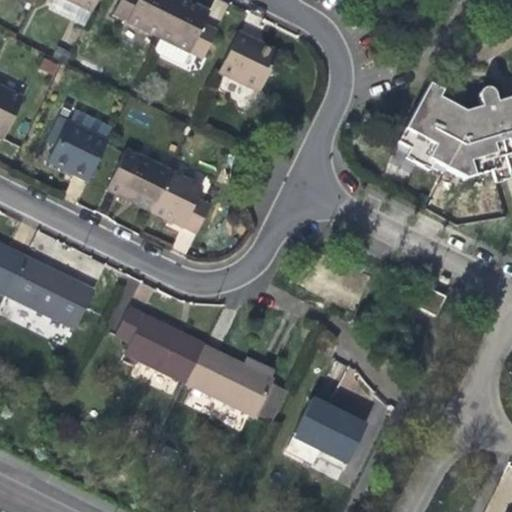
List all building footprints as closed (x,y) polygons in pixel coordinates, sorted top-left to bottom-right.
[(65,0),(90,12),(95,0),(65,0)] [(120,0),(112,18),(155,39),(174,0),(120,0)] [(188,6),(175,0),(174,0),(155,39),(199,61),(213,31),(201,25),(206,15),(188,6)] [(236,32),(215,73),(256,94),(275,53),(256,43),(236,32)] [(422,87),(410,110),(416,113),(420,104),(426,107),(434,93),(422,87)] [(22,100),(0,89),(0,139),(2,141),(22,100)] [(511,123),(510,124),(505,109),(492,112),(488,97),(484,93),(478,93),(474,96),(472,101),(477,117),(465,121),(469,136),(460,139),(457,123),(426,107),(420,104),(416,113),(410,110),(388,149),(400,156),(403,151),(415,157),(427,163),(424,168),(439,176),(440,172),(462,184),(487,176),(491,188),(510,182),(511,181),(511,123)] [(87,182),(106,143),(104,142),(111,130),(73,112),(67,124),(66,124),(47,162),(64,171),(87,182)] [(465,121),(457,123),(460,139),(469,136),(465,121)] [(398,159),(410,166),(415,157),(403,151),(400,156),(398,159)] [(124,200),(149,213),(168,173),(139,158),(126,152),(107,192),(124,200)] [(427,163),(415,157),(410,166),(422,172),(424,168),(427,163)] [(202,189),(168,173),(149,213),(169,223),(196,236),(211,206),(197,200),(202,189)] [(0,295),(3,297),(22,259),(0,248),(0,295)] [(61,278),(22,259),(3,297),(73,331),(92,293),(61,278)] [(418,305),(437,314),(445,295),(427,285),(418,305)] [(111,338),(127,346),(141,318),(125,310),(111,338)] [(122,356),(182,385),(201,348),(159,327),(141,318),(127,346),(122,356)] [(233,364),(201,348),(182,385),(252,420),(270,382),(233,364)] [(290,438),(343,463),(361,428),(336,415),(308,401),(290,438)]
